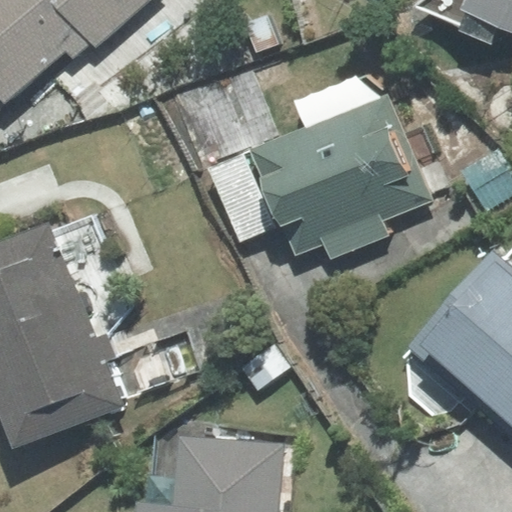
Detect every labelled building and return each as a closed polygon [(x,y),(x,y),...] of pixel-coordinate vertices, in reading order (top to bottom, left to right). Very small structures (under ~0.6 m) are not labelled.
[(159,0),(0,0),(0,69),(25,98),(83,47),(89,53),(107,38),(113,41),(159,0)] [(511,0),(492,0),(496,1),(488,22),(511,31),(511,0)] [(0,119),(25,98),(0,69),(0,119)] [(451,197),(410,90),(271,143),(313,250),(342,239),(400,217),(451,197)] [(264,148),(228,161),(255,237),(274,230),(292,223),(264,148)] [(511,150),(483,167),(505,205),(511,201),(511,150)] [(74,214),(0,242),(0,323),(43,438),(145,400),(128,355),(135,352),(127,329),(119,332),(74,214)] [(400,217),(342,239),(348,255),(406,233),(400,217)] [(511,247),(425,340),(511,422),(511,247)] [(288,344),(254,367),(269,389),(303,365),(288,344)] [(197,433),(191,501),(157,498),(156,511),(289,511),(296,442),(197,433)]
